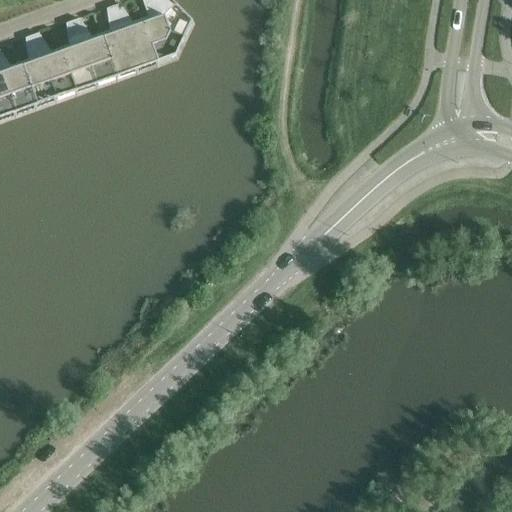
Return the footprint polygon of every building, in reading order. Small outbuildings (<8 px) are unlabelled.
[(140,0),(146,16),(141,19),(158,67),(178,60),(195,24),(170,0),(140,0)] [(119,3),(112,6),(137,75),(158,67),(141,19),(130,23),(119,3)] [(108,31),(99,34),(117,82),(137,75),(112,6),(105,9),(108,31)] [(78,19),(72,21),(97,89),(117,82),(99,34),(90,37),(78,19)] [(67,45),(58,48),(76,97),(97,89),(72,21),(65,24),(67,45)] [(38,33),(31,36),(56,104),(76,97),(58,48),(49,52),(38,33)] [(27,60),(18,63),(36,111),(56,104),(31,36),(24,38),(27,60)] [(0,52),(0,77),(15,119),(36,111),(18,63),(9,66),(0,52)] [(0,124),(15,119),(0,77),(0,124)]
